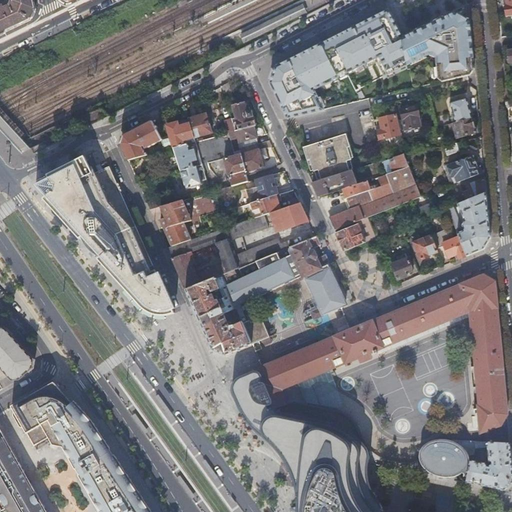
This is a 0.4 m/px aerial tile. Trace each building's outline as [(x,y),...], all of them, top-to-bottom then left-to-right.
[(35,8),(33,0),(13,0),(12,5),(5,8),(4,5),(0,6),(0,34),(30,20),(35,8)] [(164,2),(153,8),(156,13),(167,8),(164,2)] [(303,4),(239,35),(244,44),(307,13),(303,4)] [(385,75),(407,64),(401,37),(388,10),(276,66),(270,83),(287,118),(323,109),(314,89),(338,77),(340,79),(348,75),(347,72),(376,58),(385,75)] [(401,35),(401,37),(453,12),(453,10),(401,35)] [(453,12),(401,37),(407,64),(429,53),(435,58),(437,79),(442,82),(470,74),(472,71),(471,57),(473,57),(471,40),(469,21),(453,12)] [(232,97),(227,83),(221,86),(225,100),(232,97)] [(455,122),(472,117),(466,97),(458,100),(450,102),(455,122)] [(253,125),(254,125),(252,116),(251,111),(247,112),(244,102),(232,106),(234,115),(236,122),(232,123),(234,131),(253,125)] [(402,119),(398,121),(400,129),(402,137),(423,132),(421,125),(420,125),(418,116),(419,116),(416,106),(400,110),(402,119)] [(190,124),(194,138),(211,133),(206,114),(188,119),(190,124)] [(382,129),(376,131),(378,140),(400,135),(396,115),(379,119),(382,129)] [(455,122),(448,124),(449,129),(454,128),(456,137),(467,134),(475,132),(476,129),(472,117),(455,122)] [(190,124),(188,119),(177,122),(179,127),(190,124)] [(227,133),(234,131),(232,123),(231,119),(224,121),(227,133)] [(121,144),(128,161),(147,155),(147,153),(145,154),(143,150),(162,140),(160,138),(152,121),(124,135),(121,144)] [(169,135),(173,148),(184,145),(183,141),(194,138),(190,124),(179,127),(177,122),(167,125),(169,135)] [(240,150),(246,171),(263,166),(261,159),(258,150),(256,143),(257,143),(253,125),(234,131),(240,150)] [(321,180),(350,171),(346,161),(351,159),(348,148),(351,147),(346,134),(303,148),(307,160),(310,159),(314,172),(318,170),(321,180)] [(164,151),(173,148),(169,135),(167,136),(160,138),(162,140),(163,145),(164,151)] [(180,171),(202,165),(195,142),(184,145),(173,148),(180,170),(180,171)] [(456,143),(443,147),(447,156),(459,151),(456,143)] [(258,150),(261,159),(268,157),(265,147),(258,150)] [(246,172),(246,171),(240,150),(233,151),(235,156),(224,158),(232,186),(248,181),(246,172)] [(403,150),(383,157),(384,160),(393,157),(404,154),(403,150)] [(404,154),(393,157),(395,160),(388,163),(392,172),(409,166),(404,154)] [(142,307),(144,309),(146,311),(149,312),(152,313),(154,315),(155,315),(157,315),(161,316),(164,316),(165,316),(167,315),(169,315),(170,315),(172,313),(174,312),(156,270),(151,272),(149,268),(154,265),(109,167),(94,174),(85,156),(47,175),(49,179),(54,190),(46,197),(43,199),(80,240),(82,238),(90,246),(88,248),(91,251),(92,253),(94,254),(95,255),(97,256),(98,257),(100,257),(98,259),(142,307)] [(457,182),(480,174),(477,168),(473,156),(461,161),(447,166),(452,177),(453,177),(453,176),(454,176),(457,182)] [(199,174),(204,173),(202,165),(180,171),(185,189),(202,184),(199,174)] [(366,181),(357,184),(346,188),(342,189),(346,198),(350,210),(329,218),(335,230),(356,222),(366,218),(421,197),(409,166),(392,172),(386,174),(390,183),(374,188),(373,185),(369,187),(366,181)] [(321,180),(312,183),(319,197),(329,194),(327,188),(333,186),(344,182),(346,188),(357,184),(351,170),(350,171),(321,180)] [(255,179),(257,186),(246,189),(251,203),(278,194),(272,174),(255,179)] [(486,193),(485,178),(476,182),(467,186),(469,191),(464,193),(467,200),(467,201),(486,193)] [(36,185),(46,197),(54,190),(49,179),(36,185)] [(335,192),(333,186),(327,188),(329,194),(335,192)] [(467,201),(467,200),(458,204),(465,221),(462,226),(464,229),(464,231),(457,234),(459,237),(467,256),(484,249),(491,238),(489,219),(486,193),(467,201)] [(282,200),(279,194),(278,194),(251,203),(254,211),(260,209),(263,216),(264,215),(271,213),(281,209),(278,201),(282,200)] [(147,202),(150,210),(162,206),(159,198),(147,202)] [(161,219),(166,230),(185,224),(184,222),(192,220),(182,200),(162,206),(166,217),(161,219)] [(308,221),(300,203),(281,209),(271,213),(277,232),(308,221)] [(268,228),(264,215),(263,216),(239,224),(242,236),(268,228)] [(374,239),(366,218),(356,222),(357,224),(336,233),(345,251),(374,239)] [(413,228),(411,223),(400,228),(403,235),(410,232),(414,231),(413,228)] [(166,230),(173,246),(192,239),(185,224),(166,230)] [(239,224),(192,239),(173,246),(167,248),(186,289),(223,274),(235,269),(251,263),(247,250),(234,255),(229,240),(242,236),(239,224)] [(459,259),(467,256),(459,237),(449,241),(445,230),(431,236),(436,249),(444,245),(450,258),(455,256),(457,260),(459,259)] [(436,249),(431,236),(414,243),(415,246),(417,250),(421,260),(430,256),(429,255),(438,252),(436,249)] [(223,274),(235,302),(238,310),(249,305),(249,303),(303,277),(305,280),(318,308),(313,310),(311,311),(315,318),(343,307),(346,300),(325,257),(316,261),(313,258),(310,253),(310,249),(320,245),(316,237),(294,246),(280,252),(283,259),(276,261),(273,254),(256,261),(259,270),(240,279),(235,269),(223,274)] [(251,263),(256,261),(273,254),(280,252),(294,246),(292,240),(280,245),(278,239),(247,250),(251,263)] [(398,280),(407,276),(406,274),(413,271),(408,258),(391,265),(398,280)] [(186,289),(199,319),(235,302),(223,274),(186,289)] [(299,382),(327,370),(345,363),(374,351),(375,354),(378,353),(377,350),(382,348),(470,312),(471,317),(479,404),(479,405),(481,433),(501,426),(504,420),(507,415),(495,282),(483,275),(461,285),(372,322),(372,321),(352,329),(335,337),(260,368),(261,372),(276,408),(305,397),(299,382)] [(318,308),(305,280),(300,282),(313,310),(318,308)] [(227,354),(253,344),(244,323),(238,310),(235,302),(199,319),(212,349),(227,354)] [(244,323),(253,344),(270,337),(261,316),(260,317),(258,312),(250,316),(252,320),(244,323)] [(470,312),(382,348),(384,353),(471,317),(470,312)] [(0,328),(0,366),(11,380),(19,379),(32,368),(33,360),(5,329),(0,328)] [(308,395),(337,394),(327,370),(299,382),(305,397),(308,396),(308,395)] [(261,372),(258,373),(257,371),(254,371),(242,375),(238,377),(235,381),(233,386),(233,391),(233,393),(235,398),(239,406),(242,414),(248,422),(253,428),(261,435),(270,443),(278,451),(286,462),(294,480),(297,495),(298,503),(299,509),(298,511),(301,511),(302,509),(306,503),(308,501),(312,502),(360,511),(382,511),(382,508),(378,501),(374,496),(372,492),(370,487),(368,481),(367,472),(368,462),(369,460),(369,456),(370,452),(369,447),(362,431),(359,427),(358,426),(354,421),(350,417),(346,414),(342,412),(336,410),(308,404),(305,397),(276,408),(261,372)] [(145,511),(137,499),(139,498),(89,421),(53,382),(11,407),(26,434),(44,424),(50,435),(56,446),(63,443),(102,511),(145,511)] [(386,399),(367,408),(384,445),(403,437),(386,399)] [(44,424),(26,434),(36,451),(52,442),(48,436),(50,435),(44,424)] [(47,511),(42,504),(40,505),(33,492),(34,489),(31,483),(27,485),(21,474),(24,472),(16,458),(14,459),(3,439),(5,438),(0,429),(0,496),(5,507),(6,508),(1,511),(47,511)] [(458,480),(466,482),(466,481),(468,471),(470,461),(470,460),(472,460),(475,448),(475,441),(464,441),(459,443),(456,439),(452,436),(448,434),(444,433),(440,433),(435,434),(433,435),(428,439),(425,442),(424,444),(422,447),(422,449),(421,452),(421,457),(423,462),(425,466),(427,468),(430,471),(435,473),(443,475),(455,475),(456,478),(458,480)] [(466,482),(504,489),(508,485),(511,482),(511,464),(510,443),(475,441),(475,448),(488,448),(489,452),(485,452),(486,456),(489,456),(489,461),(490,462),(491,462),(491,465),(489,467),(487,467),(487,465),(486,464),(470,461),(468,471),(466,481),(466,482)] [(31,483),(24,472),(21,474),(27,485),(31,483)] [(360,511),(312,502),(308,501),(306,503),(302,509),(301,511),(360,511)]
